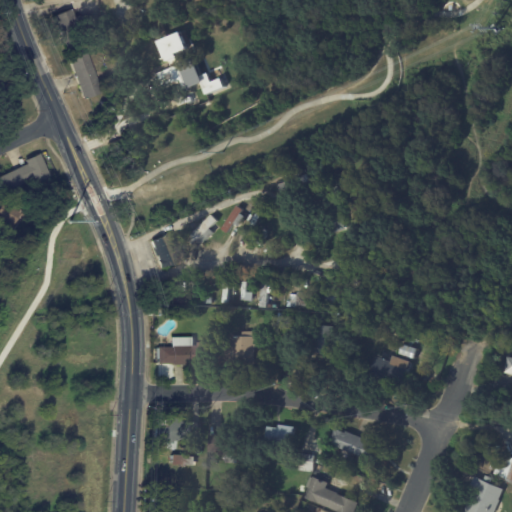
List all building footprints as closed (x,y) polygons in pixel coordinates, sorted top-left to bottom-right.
[(98,17),(101,26),(83,33),(86,39),(67,47),(55,17),(73,9),(77,19),(96,12),(98,17)] [(187,33),(192,30),(198,41),(192,43),(187,33)] [(175,82),(168,64),(155,70),(150,56),(175,45),(181,59),(180,59),(182,63),(184,62),(185,66),(183,67),(188,77),(175,82)] [(79,85),(70,60),(88,54),(103,93),(85,100),(79,85)] [(202,92),(198,77),(225,70),(227,78),(224,80),(225,85),(223,86),(223,89),(212,92),(211,89),(202,92)] [(202,124),(196,116),(201,113),(206,122),(202,124)] [(0,197),(0,177),(28,165),(26,161),(41,155),(54,186),(40,192),(35,182),(0,197)] [(282,193),(279,187),(297,180),(300,186),(282,193)] [(350,193),(359,191),(360,197),(357,197),(357,203),(360,203),(361,208),(352,209),(350,193)] [(21,216),(15,226),(1,218),(0,219),(0,201),(22,214),(21,216)] [(241,226),(236,223),(230,233),(224,229),(239,205),(245,209),(243,213),(247,216),(241,226)] [(217,224),(213,228),(217,233),(201,249),(191,239),(215,215),(221,221),(217,224)] [(260,224),(254,238),(249,236),(255,222),(260,224)] [(163,269),(152,242),(171,235),(172,237),(177,235),(182,247),(178,249),(183,262),(163,269)] [(369,268),(363,263),(371,253),(378,258),(369,268)] [(329,289),(343,280),(345,284),(355,277),(360,285),(332,304),(324,293),(329,289)] [(368,279),(382,280),(381,293),(365,292),(367,278),(368,279)] [(277,281),(277,289),(271,289),(270,308),(263,308),(265,280),(277,281)] [(243,301),(244,282),(249,283),(248,293),(255,294),(254,302),(243,301)] [(232,283),(229,304),(224,303),(226,289),(223,289),(224,283),(232,283)] [(315,302),(315,310),(300,310),(300,308),(293,308),(293,296),(300,295),(300,293),(305,293),(306,296),(314,296),(315,302)] [(288,314),(286,329),(279,328),(280,314),(288,314)] [(337,328),(335,351),(319,350),(321,326),(337,328)] [(266,361),(260,361),(260,366),(220,366),(220,345),(232,345),(232,338),(240,338),(240,333),(260,333),(260,349),(266,349),(266,361)] [(184,365),(159,365),(159,360),(157,360),(157,349),(159,349),(159,348),(172,348),(173,338),(196,339),(196,347),(201,347),(201,344),(217,344),(217,366),(184,365)] [(414,341),(411,347),(419,349),(415,359),(400,354),(404,344),(406,346),(409,339),(414,341)] [(413,363),(405,388),(373,378),(380,359),(395,364),(397,357),(413,363)] [(193,423),(196,423),(196,424),(202,424),(202,443),(195,443),(195,442),(177,442),(177,450),(166,450),(166,445),(157,445),(157,428),(158,428),(158,420),(182,420),(182,423),(193,423)] [(299,429),(295,452),(268,448),(271,428),(282,430),(283,426),(299,429)] [(356,435),(370,441),(371,437),(385,443),(377,464),(332,444),(338,430),(349,434),(350,432),(356,435)] [(213,438),(250,438),(250,457),(239,456),(239,463),(228,463),(228,454),(213,454),(213,438)] [(317,457),(314,473),(301,470),(304,454),(317,457)] [(511,481),(499,476),(507,455),(511,456),(511,481)] [(173,456),(189,457),(189,458),(197,458),(197,467),(188,467),(188,468),(172,467),(173,456)] [(496,486),(507,491),(497,511),(467,511),(482,479),(488,482),(490,477),(499,481),(496,486)] [(331,484),(329,489),(363,504),(359,511),(340,511),(309,498),(317,478),(331,484)] [(241,487),(245,482),(250,486),(245,491),(241,487)]
